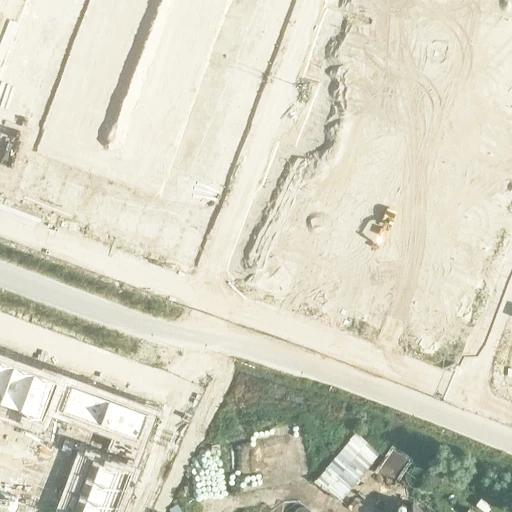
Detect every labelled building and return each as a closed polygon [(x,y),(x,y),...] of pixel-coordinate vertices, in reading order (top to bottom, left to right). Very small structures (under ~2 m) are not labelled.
[(35,0),(31,12),(73,27),(73,28),(78,30),(85,10),(80,9),(54,0),(35,0)] [(54,0),(80,9),(83,0),(54,0)] [(238,0),(233,16),(232,17),(273,32),(273,33),(279,35),(280,33),(279,33),(286,14),(249,0),(238,0)] [(249,0),(286,14),(291,0),(249,0)] [(435,0),(460,9),(463,0),(435,0)] [(463,0),(460,9),(496,22),(504,0),(463,0)] [(511,0),(504,0),(496,22),(511,28),(511,0)] [(110,8),(106,19),(115,22),(119,11),(110,8)] [(31,12),(25,30),(67,45),(73,28),(73,27),(31,12)] [(194,13),(190,24),(199,27),(203,16),(194,13)] [(331,13),(323,34),(361,48),(369,26),(331,13)] [(227,14),(219,36),(224,38),(224,37),(266,52),(273,33),(273,32),(232,17),(233,16),(227,14)] [(106,19),(102,30),(111,34),(115,22),(106,19)] [(190,24),(185,35),(195,39),(199,27),(190,24)] [(18,47),(18,48),(60,64),(61,63),(67,45),(25,30),(18,47)] [(323,34),(316,54),(354,67),(361,48),(323,34)] [(224,38),(216,58),(259,73),(259,72),(266,52),(224,37),(224,38)] [(97,44),(93,55),(102,58),(106,47),(97,44)] [(390,45),(386,57),(396,60),(400,49),(390,45)] [(18,49),(11,66),(58,83),(65,64),(61,63),(60,64),(18,48),(17,49),(18,49)] [(316,54),(309,75),(324,80),(346,88),(354,67),(316,54)] [(93,55),(89,66),(98,70),(102,58),(93,55)] [(386,57),(382,68),(392,72),(396,60),(386,57)] [(176,61),(172,72),(181,76),(185,64),(176,61)] [(214,63),(206,85),(248,100),(255,80),(256,81),(256,79),(214,63)] [(11,66),(5,84),(52,101),(58,83),(11,66)] [(324,80),(311,116),(333,124),(346,88),(324,80)] [(169,81),(164,92),(174,96),(178,85),(169,81)] [(511,81),(498,112),(511,117),(511,81)] [(89,82),(85,93),(95,96),(99,85),(89,82)] [(0,103),(45,120),(52,101),(5,84),(0,96),(0,103)] [(206,85),(199,105),(241,120),(248,100),(206,85)] [(375,86),(371,97),(381,101),(385,89),(375,86)] [(468,86),(463,98),(473,101),(477,89),(468,86)] [(164,92),(160,104),(170,107),(174,96),(164,92)] [(85,93),(81,104),(90,108),(95,96),(85,93)] [(371,97),(367,109),(377,112),(381,101),(371,97)] [(463,98),(459,109),(469,113),(473,101),(463,98)] [(199,105),(191,126),(201,130),(202,129),(234,141),(234,140),(241,120),(199,105)] [(0,110),(0,118),(6,121),(9,114),(0,110)] [(511,117),(498,112),(486,142),(511,152),(511,117)] [(311,116),(298,152),(320,160),(333,124),(311,116)] [(70,117),(66,128),(75,131),(80,120),(70,117)] [(28,120),(25,128),(36,132),(39,125),(28,120)] [(159,124),(155,135),(164,138),(169,127),(159,124)] [(39,125),(36,132),(47,136),(50,129),(39,125)] [(25,128),(22,135),(33,140),(36,132),(25,128)] [(452,128),(448,140),(457,143),(462,131),(452,128)] [(194,148),(194,149),(232,163),(239,143),(239,144),(240,142),(234,140),(234,141),(202,129),(201,130),(194,148)] [(36,132),(33,140),(45,144),(47,136),(36,132)] [(68,135),(65,143),(77,147),(80,139),(68,135)] [(155,135),(151,146),(160,150),(164,138),(155,135)] [(90,142),(86,151),(98,155),(101,146),(90,142)] [(511,152),(486,142),(473,172),(511,188),(511,152)] [(0,186),(14,192),(28,154),(0,143),(0,186)] [(186,145),(177,167),(186,170),(224,184),(225,183),(232,163),(194,149),(194,148),(186,145)] [(282,146),(275,166),(313,180),(320,160),(298,152),(282,146)] [(28,154),(14,192),(15,192),(34,199),(35,200),(54,206),(55,207),(69,169),(68,169),(28,154)] [(128,156),(125,165),(136,169),(139,160),(128,156)] [(349,158),(345,169),(354,173),(358,161),(349,158)] [(139,160),(136,169),(147,173),(151,164),(139,160)] [(54,206),(52,212),(53,213),(54,213),(73,220),(74,220),(91,173),(69,165),(68,169),(69,169),(55,207),(54,206)] [(275,166),(267,187),(305,202),(313,180),(275,166)] [(345,169),(340,181),(350,184),(354,173),(345,169)] [(169,171),(165,180),(176,184),(180,175),(169,171)] [(180,175),(176,184),(188,188),(191,179),(180,175)] [(108,179),(91,226),(92,227),(110,233),(110,234),(112,234),(129,187),(108,179)] [(433,181),(429,192),(438,195),(442,184),(433,181)] [(200,182),(197,191),(208,196),(212,186),(200,182)] [(474,185),(466,206),(504,219),(511,198),(474,185)] [(129,187),(112,234),(132,241),(148,199),(149,199),(150,195),(129,187)] [(337,190),(333,201),(342,204),(347,193),(337,190)] [(429,192),(424,204),(434,207),(438,195),(429,192)] [(148,199),(132,241),(153,249),(168,207),(167,206),(149,199),(148,199)] [(153,249),(154,250),(154,249),(173,256),(190,210),(169,202),(167,206),(168,207),(153,249)] [(266,205),(263,215),(274,219),(278,209),(266,205)] [(466,206),(459,226),(496,240),(504,219),(466,206)] [(278,209),(274,219),(286,223),(289,213),(278,209)] [(190,210),(173,256),(192,263),(192,264),(194,264),(211,217),(190,210)] [(307,220),(303,230),(315,234),(318,224),(307,220)] [(418,221),(414,232),(423,236),(427,225),(418,221)] [(318,224),(315,234),(326,238),(330,228),(318,224)] [(459,226),(451,246),(489,260),(496,240),(459,226)] [(339,231),(335,241),(347,246),(350,236),(339,231)] [(414,232),(409,244),(419,247),(423,236),(414,232)] [(243,239),(229,277),(250,284),(264,246),(243,239)] [(264,246),(250,284),(271,292),(285,254),(264,246)] [(451,246),(443,267),(481,281),(489,260),(451,246)] [(389,250),(386,260),(397,264),(399,257),(401,254),(389,250)] [(285,254),(271,292),(291,299),(305,261),(285,254)] [(397,264),(396,266),(408,270),(411,262),(399,257),(397,264)] [(305,261),(291,299),(311,307),(325,269),(305,261)] [(325,269),(311,307),(332,315),(346,276),(325,269)] [(431,269),(428,277),(437,280),(440,272),(431,269)] [(440,272),(437,280),(449,284),(452,277),(440,272)] [(428,277),(425,284),(434,288),(437,280),(428,277)] [(437,280),(434,288),(446,292),(449,284),(437,280)] [(467,282),(464,290),(476,295),(478,286),(467,282)] [(363,283),(349,321),(373,330),(387,291),(363,283)] [(389,286),(375,324),(416,339),(430,301),(389,286)] [(430,301),(416,339),(457,354),(472,316),(430,301)] [(0,355),(0,400),(1,401),(16,362),(0,355)] [(1,401),(0,403),(0,408),(19,415),(36,369),(16,362),(1,401)] [(36,369),(19,415),(41,423),(48,402),(53,389),(57,377),(36,369)] [(73,383),(64,407),(102,421),(111,397),(73,383)] [(53,389),(48,402),(58,405),(62,392),(53,389)] [(111,397),(102,421),(125,429),(120,442),(136,448),(149,411),(111,397)] [(355,434),(317,481),(340,501),(379,453),(355,434)] [(36,435),(33,444),(45,449),(49,439),(36,435)] [(392,443),(371,481),(392,492),(413,455),(392,443)] [(8,446),(3,459),(13,462),(17,450),(8,446)] [(79,472),(79,473),(86,476),(86,475),(125,489),(132,470),(124,467),(112,463),(86,453),(79,472)] [(115,453),(112,463),(124,467),(128,458),(115,453)] [(35,456),(30,469),(39,472),(44,459),(35,456)] [(80,492),(79,493),(118,507),(125,489),(86,475),(86,476),(80,492)] [(73,490),(66,509),(73,511),(116,511),(118,507),(79,493),(80,492),(73,489),(73,490)] [(40,502),(37,511),(38,511),(50,511),(53,507),(40,502)] [(426,511),(414,502),(405,511),(426,511)]
